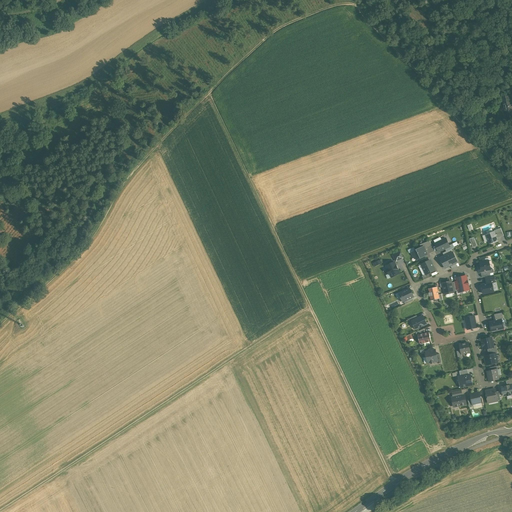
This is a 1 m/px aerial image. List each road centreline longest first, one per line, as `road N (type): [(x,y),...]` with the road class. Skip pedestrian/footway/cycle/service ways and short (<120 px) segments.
road 1 (track): [(355,5),(282,26),(237,63),(120,183),(58,273),(16,307)]
road 2 (track): [(393,484),(208,93)]
road 3 (track): [(309,309),(0,510)]
road 4 (track): [(355,5),(511,180)]
road 5 (tertiary): [(354,511),(474,439),(511,430)]
